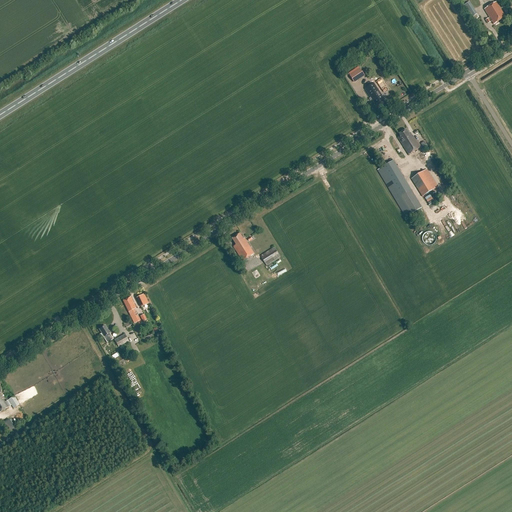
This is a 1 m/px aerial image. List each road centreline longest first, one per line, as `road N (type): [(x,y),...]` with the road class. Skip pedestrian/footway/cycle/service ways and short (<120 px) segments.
road 1 (tertiary): [(0,368),(466,72)]
road 2 (trunk): [(0,115),(181,0)]
